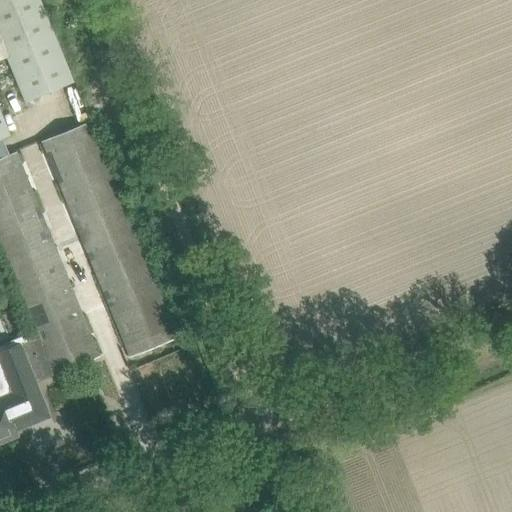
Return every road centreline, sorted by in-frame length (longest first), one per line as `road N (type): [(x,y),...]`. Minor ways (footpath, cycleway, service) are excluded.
road 1 (unclassified): [(264,421),(84,0)]
road 2 (unclassified): [(264,421),(511,326)]
road 3 (unclassified): [(30,511),(264,421)]
